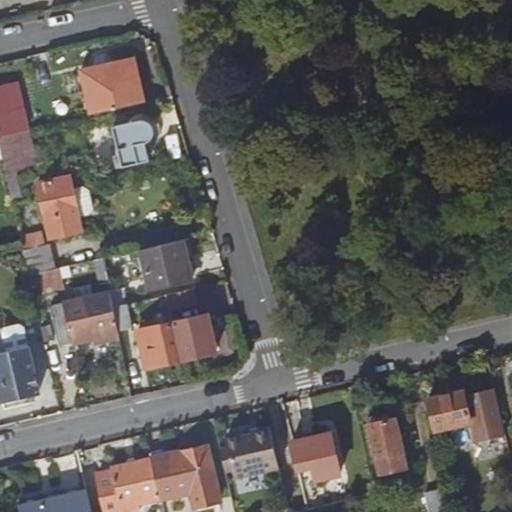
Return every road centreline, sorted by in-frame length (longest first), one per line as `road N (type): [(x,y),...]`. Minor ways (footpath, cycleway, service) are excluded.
road 1 (residential): [(163,2),(278,385)]
road 2 (residential): [(0,447),(278,385)]
road 3 (residential): [(278,385),(511,332)]
road 4 (residential): [(163,2),(0,41)]
